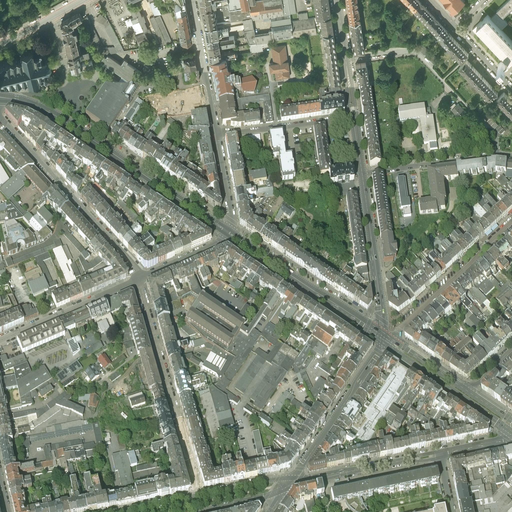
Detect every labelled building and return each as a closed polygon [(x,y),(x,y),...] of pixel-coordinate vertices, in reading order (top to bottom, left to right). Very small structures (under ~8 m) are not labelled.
[(139,44),(148,40),(144,31),(135,10),(129,0),(123,0),(127,7),(128,6),(133,17),(125,21),(128,27),(132,25),(136,34),(135,35),(139,44)] [(160,16),(154,0),(149,0),(150,0),(148,1),(154,16),(155,18),(160,16)] [(175,0),(178,4),(175,5),(176,11),(186,10),(184,0),(175,0)] [(228,0),(229,3),(229,9),(249,6),(248,2),(247,0),(228,0)] [(255,2),(248,2),(249,6),(251,17),(252,20),(270,17),(290,14),(289,14),(287,0),(262,0),(263,0),(255,2)] [(287,0),(289,14),(296,13),(293,0),(287,0)] [(318,17),(330,15),(327,0),(313,0),(316,17),(318,17)] [(420,16),(426,9),(417,0),(406,0),(405,1),(420,16)] [(443,0),(446,3),(446,2),(453,10),(463,0),(443,0)] [(347,5),(349,20),(359,19),(357,3),(347,5)] [(510,11),(504,5),(497,11),(503,18),(510,11)] [(204,25),(216,23),(213,6),(201,8),(204,25)] [(249,6),(229,9),(231,20),(243,18),(251,17),(249,6)] [(139,9),(135,10),(144,31),(148,29),(144,20),(146,20),(143,14),(142,15),(139,9)] [(426,9),(420,16),(434,32),(441,25),(426,9)] [(188,22),(186,10),(176,11),(178,24),(179,27),(189,25),(188,22)] [(503,18),(497,11),(495,13),(490,18),(501,29),(508,23),(503,18)] [(321,25),(318,17),(316,17),(308,18),(307,12),(298,14),(299,20),(291,21),(293,37),(307,35),(322,33),(321,25)] [(60,24),(64,40),(76,37),(78,36),(76,31),(73,32),(72,26),(74,26),(73,24),(82,19),(79,13),(61,22),(60,24)] [(273,29),(274,39),(293,37),(291,21),(290,14),(270,17),(273,29)] [(322,33),(332,31),(330,15),(318,17),(321,25),(322,33)] [(482,20),(472,29),(502,61),(498,64),(502,68),(511,58),(511,40),(501,29),(490,18),(488,15),(482,20)] [(115,53),(124,51),(107,19),(103,24),(114,46),(103,47),(88,16),(83,18),(101,57),(103,54),(106,56),(106,54),(115,53)] [(166,44),(155,18),(154,16),(150,19),(161,45),(166,44)] [(160,16),(155,18),(166,44),(172,43),(160,16)] [(256,42),(255,35),(252,20),(251,17),(243,18),(244,25),(245,30),(244,30),(245,32),(250,43),(256,42)] [(349,20),(351,37),(361,35),(359,19),(349,20)] [(204,25),(206,36),(217,34),(244,30),(245,30),(244,25),(218,29),(217,23),(216,23),(204,25)] [(191,39),(189,25),(179,27),(181,41),(191,39)] [(448,46),(454,39),(441,25),(434,32),(448,46)] [(266,33),(255,35),(256,42),(262,41),(267,40),(271,40),(274,39),(273,29),(269,29),(270,32),(266,33)] [(325,55),(335,53),(332,31),(322,33),(325,55)] [(206,36),(208,44),(235,39),(234,35),(218,39),(217,34),(206,36)] [(351,37),(353,53),(363,51),(361,35),(351,37)] [(64,40),(68,55),(80,52),(76,37),(64,40)] [(208,44),(209,51),(219,50),(219,45),(221,45),(223,46),(236,43),(235,39),(208,44)] [(448,46),(461,61),(468,53),(454,39),(448,46)] [(262,41),(250,43),(251,52),(263,50),(263,47),(262,41)] [(427,53),(437,64),(442,60),(431,49),(425,43),(421,47),(427,53)] [(45,83),(52,81),(52,82),(53,82),(53,81),(53,80),(53,81),(51,75),(52,75),(52,74),(51,74),(50,75),(49,69),(49,68),(50,65),(52,65),(52,64),(50,64),(50,60),(51,60),(50,59),(49,60),(46,58),(46,57),(45,56),(44,51),(45,51),(47,50),(45,44),(33,47),(33,48),(32,49),(32,47),(31,48),(31,49),(22,51),(21,50),(20,50),(21,51),(19,52),(16,53),(15,53),(15,54),(16,56),(16,57),(16,59),(11,60),(10,59),(9,59),(10,60),(4,61),(4,60),(3,60),(3,62),(0,62),(0,80),(1,80),(1,82),(2,84),(1,84),(0,85),(1,86),(2,87),(3,87),(4,86),(4,85),(9,84),(9,85),(10,85),(10,84),(15,82),(15,84),(16,83),(16,82),(21,81),(22,82),(23,82),(23,80),(28,79),(28,81),(29,84),(27,84),(28,85),(29,85),(29,86),(31,86),(30,85),(39,82),(40,84),(41,84),(42,84),(43,84),(43,86),(42,86),(43,87),(44,88),(46,87),(46,86),(47,85),(45,83)] [(286,45),(271,47),(274,62),(269,63),(270,71),(275,71),(276,79),(290,76),(286,45)] [(90,56),(88,50),(80,52),(68,55),(70,63),(80,60),(79,57),(82,56),(82,58),(90,56)] [(209,51),(210,58),(220,57),(225,56),(236,55),(235,51),(220,53),(219,50),(209,51)] [(328,70),(338,69),(335,53),(325,55),(328,70)] [(122,65),(106,54),(106,56),(103,54),(101,57),(100,60),(116,71),(117,72),(119,73),(116,78),(113,76),(86,116),(110,133),(112,131),(114,132),(118,128),(118,127),(115,125),(141,86),(138,84),(144,76),(128,65),(129,63),(125,60),(122,65)] [(184,64),(185,71),(197,69),(195,57),(190,58),(190,56),(189,56),(187,56),(186,57),(186,59),(181,59),(182,64),(184,64)] [(210,58),(218,104),(232,101),(239,100),(237,90),(240,89),(243,93),(255,93),(256,84),(251,78),(241,82),(230,83),(225,56),(220,57),(210,58)] [(80,60),(70,63),(72,69),(80,67),(93,64),(92,60),(80,62),(80,60)] [(470,78),(477,71),(467,60),(459,67),(470,78)] [(365,62),(355,64),(358,84),(368,83),(365,62)] [(197,69),(185,71),(186,78),(184,79),(185,83),(191,82),(191,84),(192,84),(194,84),(196,83),(195,82),(199,81),(197,69)] [(330,87),(340,85),(338,69),(328,70),(330,87)] [(480,89),(487,82),(477,71),(470,78),(480,89)] [(487,82),(480,89),(490,100),(498,93),(487,82)] [(368,83),(358,84),(361,105),(371,103),(368,83)] [(175,109),(200,106),(198,91),(174,94),(175,98),(172,98),(173,106),(175,106),(175,109)] [(511,115),(511,113),(511,100),(504,92),(496,99),(511,115)] [(241,107),(245,106),(253,105),(259,104),(263,103),(270,101),(269,96),(255,98),(240,100),(241,107)] [(124,119),(126,120),(129,123),(143,103),(138,99),(124,119)] [(239,100),(232,101),(235,117),(243,116),(242,110),(241,107),(240,100),(239,100)] [(230,127),(244,127),(243,116),(235,117),(232,101),(218,104),(222,125),(230,124),(230,127)] [(270,101),(263,103),(264,113),(266,123),(273,123),(270,101)] [(319,105),(320,115),(344,111),(342,102),(319,105)] [(371,103),(361,105),(364,126),(374,124),(371,103)] [(262,124),(261,113),(259,104),(253,105),(253,109),(257,108),(258,113),(259,125),(262,124)] [(456,105),(451,109),(460,120),(467,114),(458,104),(456,105)] [(298,118),(320,115),(319,105),(296,108),(298,118)] [(425,106),(398,110),(400,122),(420,119),(424,145),(437,143),(433,118),(426,118),(425,106)] [(296,108),(279,111),(281,121),(298,118),(296,108)] [(8,110),(6,114),(18,128),(22,122),(28,114),(21,112),(17,110),(8,110)] [(244,127),(259,125),(258,113),(245,115),(243,116),(244,127)] [(33,116),(28,114),(22,122),(23,123),(27,127),(28,125),(29,126),(31,128),(37,119),(33,116)] [(191,117),(193,132),(209,134),(207,125),(206,115),(199,116),(191,117)] [(31,143),(36,148),(50,128),(43,124),(37,119),(26,136),(31,143)] [(111,137),(117,141),(128,124),(129,123),(126,120),(121,126),(121,129),(121,130),(118,128),(114,132),(111,137)] [(184,129),(171,120),(168,124),(181,134),(184,129)] [(25,130),(22,128),(22,125),(23,123),(22,122),(18,128),(22,132),(26,136),(31,128),(29,126),(28,129),(26,129),(26,130),(25,130)] [(123,145),(128,136),(125,133),(126,132),(127,132),(131,126),(128,124),(117,141),(123,145)] [(374,124),(364,126),(367,146),(377,145),(374,124)] [(324,127),(313,129),(316,144),(326,143),(324,127)] [(50,128),(36,148),(41,154),(44,150),(41,148),(42,147),(41,146),(45,140),(48,144),(56,132),(51,129),(50,128)] [(123,145),(128,148),(139,132),(136,129),(132,134),(131,135),(132,137),(131,138),(129,135),(128,136),(123,145)] [(44,150),(41,154),(44,157),(46,159),(61,136),(58,133),(56,132),(48,144),(47,146),(49,148),(47,151),(45,148),(44,150)] [(133,152),(139,143),(136,140),(137,139),(138,139),(141,134),(139,132),(128,148),(133,152)] [(209,134),(193,132),(188,132),(188,137),(198,138),(200,146),(211,144),(209,134)] [(0,138),(0,192),(2,195),(9,184),(1,171),(0,168),(0,148),(2,150),(1,152),(2,154),(0,155),(0,157),(17,176),(20,173),(35,168),(21,153),(4,135),(0,138)] [(152,144),(154,140),(147,135),(141,143),(139,143),(133,152),(142,158),(148,149),(146,147),(147,145),(148,145),(150,142),(152,144)] [(273,159),(279,158),(285,157),(281,135),(270,137),(273,159)] [(61,136),(46,159),(48,161),(50,164),(55,157),(60,149),(66,141),(67,139),(64,137),(61,136)] [(68,140),(67,139),(66,141),(60,149),(63,150),(62,152),(66,156),(70,150),(73,144),(68,140)] [(225,141),(228,152),(236,150),(239,150),(237,144),(236,139),(225,141)] [(326,143),(316,144),(318,159),(328,158),(326,143)] [(70,150),(66,156),(65,157),(70,161),(73,157),(79,148),(78,147),(73,144),(70,150)] [(214,160),(211,144),(200,146),(198,146),(201,162),(202,162),(214,160)] [(168,153),(171,149),(165,145),(159,154),(152,165),(161,171),(166,163),(163,161),(163,159),(162,158),(165,152),(168,153)] [(377,145),(367,146),(370,166),(380,165),(377,145)] [(73,161),(70,167),(73,170),(85,152),(85,151),(79,148),(73,157),(76,159),(75,161),(73,161)] [(152,165),(159,154),(149,148),(148,149),(142,158),(152,165)] [(228,152),(229,162),(239,160),(236,150),(228,152)] [(87,153),(85,152),(73,170),(75,172),(77,172),(80,166),(80,165),(81,163),(86,167),(93,157),(87,153)] [(169,176),(182,157),(177,153),(174,157),(176,159),(172,164),(166,163),(161,171),(169,176)] [(181,172),(177,169),(180,166),(181,166),(187,158),(187,156),(184,153),(182,157),(169,176),(176,181),(181,172)] [(62,162),(55,157),(50,164),(51,165),(56,170),(62,162)] [(91,171),(98,161),(97,160),(93,157),(86,167),(88,168),(87,170),(90,173),(91,171)] [(291,157),(285,157),(279,158),(282,180),(294,179),(291,157)] [(328,158),(318,159),(320,175),(329,174),(331,174),(328,158)] [(214,160),(202,162),(204,173),(206,173),(216,171),(214,160)] [(229,162),(231,169),(237,168),(237,170),(243,168),(242,163),(240,163),(240,160),(239,160),(229,162)] [(496,160),(457,165),(459,177),(464,177),(464,175),(466,175),(466,177),(471,176),(471,174),(473,174),(473,176),(478,176),(477,173),(481,173),(481,175),(485,175),(485,173),(487,172),(487,175),(492,175),(493,173),(495,172),(496,171),(496,160)] [(507,161),(496,160),(496,171),(506,173),(507,161)] [(98,161),(91,171),(99,176),(106,166),(104,164),(101,162),(98,161)] [(66,167),(63,164),(63,163),(62,162),(56,170),(57,171),(61,176),(66,167)] [(432,201),(417,203),(419,216),(439,214),(439,210),(446,209),(445,201),(446,201),(443,181),(459,179),(459,177),(457,165),(439,168),(439,170),(428,171),(432,201)] [(95,185),(97,186),(102,179),(101,178),(102,176),(108,179),(113,171),(109,168),(107,166),(106,166),(99,176),(94,184),(95,185)] [(66,167),(61,176),(62,176),(66,181),(72,172),(66,167)] [(185,175),(181,172),(176,181),(182,185),(192,170),(189,167),(185,173),(185,174),(185,175)] [(17,176),(9,184),(2,195),(12,207),(24,219),(28,215),(19,207),(20,206),(13,198),(25,187),(23,185),(26,182),(24,179),(26,178),(46,199),(54,190),(35,168),(20,173),(17,176)] [(231,169),(233,179),(243,177),(243,175),(244,174),(243,168),(237,170),(237,168),(231,169)] [(75,172),(73,170),(72,172),(66,181),(67,182),(72,188),(77,181),(71,178),(75,172)] [(191,187),(195,181),(189,178),(190,176),(191,178),(195,172),(192,170),(182,185),(189,190),(191,187)] [(352,170),(331,174),(329,174),(330,184),(354,181),(352,170)] [(113,171),(108,179),(111,181),(110,182),(109,182),(105,188),(106,188),(109,190),(119,175),(117,173),(113,171)] [(216,171),(206,173),(208,183),(217,181),(216,171)] [(273,188),(270,172),(263,174),(249,176),(250,181),(253,181),(255,191),(256,191),(273,188)] [(120,175),(119,175),(109,190),(112,193),(115,187),(114,186),(115,184),(119,188),(120,187),(125,179),(124,178),(120,175)] [(79,183),(77,181),(72,188),(76,192),(77,193),(87,178),(83,176),(79,183)] [(203,180),(201,176),(197,182),(195,181),(191,187),(189,190),(198,196),(204,187),(200,184),(203,180)] [(372,178),(375,198),(385,196),(382,176),(372,178)] [(511,185),(510,184),(502,176),(496,181),(511,197),(511,195),(511,191),(508,188),(511,185)] [(233,179),(235,195),(246,193),(244,177),(243,177),(233,179)] [(404,178),(397,178),(401,211),(402,211),(403,216),(411,215),(409,200),(406,200),(404,178)] [(125,179),(120,187),(123,190),(122,191),(120,190),(117,195),(115,198),(119,201),(119,200),(131,183),(130,182),(126,179),(125,179)] [(217,181),(208,183),(209,188),(208,189),(210,191),(211,190),(218,189),(217,181)] [(119,200),(123,203),(128,196),(131,198),(132,196),(138,187),(137,187),(131,183),(119,200)] [(95,185),(90,190),(93,193),(98,187),(97,186),(95,185)] [(138,187),(132,196),(139,201),(144,192),(143,191),(138,187)] [(204,200),(210,191),(208,189),(204,187),(198,196),(204,200)] [(273,188),(256,191),(257,196),(257,200),(264,199),(268,198),(274,198),(273,188)] [(221,205),(218,189),(211,190),(210,191),(204,200),(218,210),(221,205)] [(54,190),(46,199),(37,207),(40,211),(46,204),(45,204),(49,200),(52,203),(60,196),(54,190)] [(104,206),(93,193),(90,190),(81,198),(95,213),(96,214),(104,206)] [(235,195),(237,204),(247,202),(246,196),(249,196),(250,197),(257,196),(256,191),(255,191),(246,193),(235,195)] [(0,207),(12,207),(2,195),(0,192),(0,207)] [(144,192),(139,201),(141,202),(135,207),(138,210),(145,204),(151,196),(150,195),(144,192)] [(511,208),(511,198),(511,197),(508,200),(507,199),(502,193),(500,196),(511,208)] [(70,206),(60,196),(52,203),(49,206),(59,216),(61,215),(70,206)] [(145,204),(138,210),(142,215),(149,207),(150,209),(151,208),(156,200),(151,196),(145,204)] [(359,218),(356,196),(346,198),(349,219),(359,218)] [(388,216),(385,196),(375,198),(378,218),(388,216)] [(501,207),(508,214),(511,210),(511,208),(500,196),(498,198),(503,203),(504,204),(501,207)] [(247,229),(252,233),(258,225),(255,222),(257,222),(262,214),(261,213),(264,210),(265,212),(269,206),(274,198),(268,198),(253,220),(247,229)] [(250,209),(248,209),(249,215),(252,217),(251,218),(253,220),(268,198),(264,199),(258,207),(256,205),(253,208),(250,209)] [(274,198),(269,206),(273,209),(279,201),(274,198)] [(156,200),(151,208),(153,210),(151,212),(150,211),(144,217),(148,220),(163,205),(163,204),(160,202),(156,200)] [(492,215),(496,211),(488,203),(485,200),(479,206),(484,212),(487,209),(491,213),(490,214),(492,215)] [(237,204),(238,210),(248,209),(250,209),(249,207),(247,207),(247,205),(253,204),(253,201),(247,202),(237,204)] [(252,233),(261,239),(268,229),(274,220),(284,204),(279,201),(273,209),(269,215),(270,216),(265,224),(266,225),(264,227),(263,226),(262,224),(261,225),(259,223),(258,225),(252,233)] [(508,214),(501,207),(499,204),(496,207),(491,201),(488,203),(496,211),(503,219),(508,214)] [(284,204),(274,220),(277,222),(283,214),(290,219),(295,212),(284,204)] [(163,205),(148,220),(152,224),(160,217),(158,215),(159,214),(163,216),(169,208),(167,207),(164,205),(163,205)] [(479,206),(478,205),(472,210),(484,222),(489,217),(484,212),(479,206)] [(91,247),(100,239),(92,232),(81,219),(70,206),(61,215),(91,247)] [(110,214),(104,206),(96,214),(97,215),(105,223),(110,214)] [(12,207),(0,207),(0,212),(7,211),(9,222),(13,221),(24,219),(12,207)] [(169,208),(163,216),(163,218),(161,219),(162,221),(158,223),(159,227),(161,225),(168,221),(175,212),(174,212),(169,208)] [(464,213),(478,228),(484,222),(472,210),(470,208),(464,213)] [(241,225),(247,229),(253,220),(251,218),(252,217),(249,215),(248,209),(238,210),(241,225)] [(503,219),(496,211),(492,215),(490,214),(491,213),(487,209),(484,212),(489,217),(496,225),(503,219)] [(33,220),(28,224),(36,234),(38,235),(45,229),(53,221),(43,211),(33,220)] [(168,221),(161,225),(164,229),(172,224),(174,225),(180,216),(176,213),(175,212),(168,221)] [(110,214),(105,223),(112,231),(119,239),(127,231),(122,227),(124,226),(116,218),(115,219),(110,214)] [(29,215),(28,215),(24,219),(28,224),(33,220),(29,215)] [(180,216),(174,225),(177,227),(174,230),(172,234),(175,236),(186,220),(185,220),(182,217),(180,216)] [(391,237),(388,216),(378,218),(381,238),(391,237)] [(496,225),(489,217),(484,222),(491,230),(496,225)] [(362,239),(359,218),(349,219),(352,240),(362,239)] [(135,225),(139,229),(143,224),(138,220),(134,224),(135,225)] [(187,221),(186,220),(175,236),(177,239),(183,231),(186,233),(192,224),(189,223),(187,221)] [(9,222),(4,223),(8,239),(10,241),(8,242),(8,241),(5,242),(9,256),(18,253),(16,247),(17,245),(19,244),(22,244),(23,245),(25,249),(42,242),(51,235),(45,229),(38,235),(36,234),(32,237),(29,233),(27,234),(26,236),(24,235),(25,233),(13,221),(9,222)] [(485,236),(491,230),(484,222),(478,228),(478,229),(485,236)] [(193,225),(192,224),(186,233),(185,235),(187,237),(188,235),(193,238),(194,238),(199,229),(196,227),(193,225)] [(479,241),(485,236),(478,229),(475,231),(474,230),(475,230),(469,224),(466,226),(479,241)] [(127,231),(119,239),(122,243),(123,244),(139,229),(135,225),(129,231),(130,233),(128,234),(127,231)] [(283,254),(289,245),(290,243),(288,241),(297,228),(294,226),(289,233),(277,250),(283,254)] [(474,245),(479,241),(466,226),(463,229),(470,236),(468,238),(474,245)] [(139,229),(123,244),(124,244),(128,249),(135,241),(132,238),(133,237),(134,239),(141,232),(139,229)] [(200,230),(199,229),(194,238),(193,238),(188,241),(191,249),(211,240),(211,237),(200,230)] [(272,246),(278,237),(275,235),(276,233),(272,230),(272,232),(268,229),(261,239),(272,246)] [(154,230),(147,236),(151,240),(159,233),(155,230),(154,230)] [(167,230),(160,234),(165,238),(168,242),(174,256),(176,256),(183,252),(179,242),(174,244),(172,239),(168,236),(171,233),(167,230)] [(277,250),(289,233),(286,230),(281,237),(281,239),(281,240),(278,237),(272,246),(277,250)] [(85,253),(86,251),(68,231),(63,235),(82,256),(85,253)] [(448,234),(452,238),(457,244),(458,244),(460,245),(458,247),(457,245),(455,244),(453,245),(456,248),(463,256),(469,251),(455,236),(451,231),(448,234)] [(474,245),(468,238),(464,242),(463,240),(463,239),(458,233),(455,236),(469,251),(474,245)] [(463,256),(456,248),(453,250),(447,244),(448,243),(441,236),(440,237),(439,235),(436,238),(440,241),(458,261),(463,256)] [(135,241),(128,249),(132,253),(133,254),(151,240),(147,236),(137,243),(135,241)] [(391,237),(381,238),(384,262),(393,261),(393,259),(396,259),(395,255),(397,254),(396,245),(393,246),(392,236),(391,237)] [(310,242),(318,247),(321,241),(314,237),(310,242)] [(11,258),(3,263),(5,270),(34,258),(48,253),(52,251),(62,247),(63,247),(59,239),(52,242),(52,244),(12,260),(11,258)] [(91,247),(89,249),(97,258),(98,257),(108,248),(100,239),(91,247)] [(187,239),(179,242),(183,252),(184,252),(191,249),(188,241),(187,239)] [(365,259),(362,239),(352,240),(355,261),(365,259)] [(503,244),(511,253),(511,243),(508,239),(503,244)] [(151,240),(133,254),(134,256),(137,259),(146,253),(145,252),(155,244),(151,240)] [(458,261),(440,241),(437,244),(448,256),(445,258),(452,266),(458,261)] [(166,248),(162,250),(166,260),(173,257),(174,256),(168,242),(164,244),(166,248)] [(511,253),(503,244),(495,252),(509,267),(511,265),(509,261),(511,259),(511,260),(511,253)] [(295,262),(301,253),(289,245),(283,254),(295,262)] [(63,247),(62,247),(68,262),(72,260),(65,246),(63,247)] [(67,284),(76,280),(75,278),(70,266),(68,262),(62,247),(52,251),(67,284)] [(111,271),(89,280),(94,292),(103,288),(116,282),(126,278),(128,273),(124,266),(108,248),(98,257),(111,271)] [(220,252),(213,254),(217,264),(223,261),(225,263),(227,260),(232,252),(227,248),(220,252)] [(153,253),(154,256),(158,264),(159,263),(166,260),(162,250),(156,252),(156,251),(153,253)] [(234,253),(232,252),(227,260),(229,261),(229,263),(228,263),(220,275),(224,277),(226,274),(238,256),(234,253)] [(495,252),(488,258),(495,267),(497,265),(504,272),(509,267),(495,252)] [(34,258),(37,264),(42,261),(51,258),(48,253),(34,258)] [(146,253),(137,259),(139,262),(141,264),(150,258),(146,253)] [(308,271),(314,263),(301,253),(295,262),(308,271)] [(452,266),(445,258),(442,261),(435,253),(435,254),(433,256),(447,271),(452,266)] [(209,256),(205,258),(209,268),(214,266),(214,267),(218,265),(217,264),(213,254),(209,256)] [(81,256),(79,259),(83,267),(87,265),(85,261),(81,256)] [(150,258),(141,264),(144,267),(147,268),(148,268),(157,264),(158,264),(154,256),(152,257),(153,259),(151,260),(150,258)] [(240,257),(238,256),(226,274),(231,277),(234,273),(232,272),(234,268),(234,267),(235,266),(237,267),(236,268),(237,269),(243,259),(241,258),(240,257)] [(433,256),(430,259),(435,264),(436,264),(437,265),(434,268),(442,276),(447,271),(433,256)] [(200,260),(198,261),(207,281),(211,279),(207,271),(206,271),(205,270),(209,268),(205,258),(200,260)] [(488,258),(483,263),(491,272),(495,277),(497,275),(498,274),(494,269),(496,267),(495,267),(488,258)] [(245,260),(243,259),(237,269),(236,271),(237,271),(240,273),(233,281),(236,283),(249,264),(247,262),(245,260)] [(366,268),(365,259),(355,261),(354,261),(355,266),(357,270),(360,269),(366,268)] [(423,265),(418,260),(416,262),(412,266),(421,276),(427,270),(423,265)] [(37,264),(39,269),(48,289),(51,295),(56,292),(54,290),(56,289),(55,287),(57,286),(55,282),(53,284),(42,261),(37,264)] [(196,262),(192,264),(196,273),(200,272),(201,273),(200,274),(203,282),(206,288),(209,285),(207,281),(198,261),(196,262)] [(70,266),(75,278),(79,276),(73,263),(70,266)] [(323,282),(329,273),(314,263),(308,271),(323,282)] [(426,263),(423,265),(427,270),(437,281),(442,276),(434,268),(432,271),(431,270),(431,269),(426,263)] [(477,268),(484,277),(491,284),(495,280),(490,275),(491,272),(483,263),(477,268)] [(186,266),(181,269),(186,281),(191,293),(199,290),(193,277),(195,276),(197,276),(196,273),(192,264),(190,265),(186,266)] [(251,265),(249,264),(236,283),(239,285),(246,276),(248,278),(249,276),(255,267),(253,266),(251,265)] [(421,276),(412,266),(407,271),(408,272),(410,274),(416,280),(416,281),(421,276)] [(256,268),(255,267),(249,276),(251,278),(245,287),(249,289),(261,271),(259,270),(256,268)] [(506,278),(496,267),(494,269),(498,274),(497,275),(501,280),(504,279),(506,278)] [(360,269),(357,270),(356,272),(358,276),(353,283),(351,281),(348,285),(342,294),(348,298),(362,276),(367,275),(366,268),(360,269)] [(477,268),(467,278),(474,287),(476,284),(478,284),(481,281),(481,280),(484,277),(477,268)] [(39,269),(24,275),(33,296),(43,292),(44,294),(47,292),(46,290),(48,289),(39,269)] [(178,270),(174,272),(178,281),(179,284),(186,281),(181,269),(178,270)] [(333,289),(342,294),(348,285),(343,282),(347,277),(348,278),(351,274),(346,270),(344,273),(342,276),(333,289)] [(410,274),(408,272),(408,273),(404,270),(400,274),(405,279),(410,274)] [(437,281),(427,270),(421,276),(431,286),(437,281)] [(262,272),(261,271),(249,289),(249,295),(259,283),(261,284),(266,275),(264,274),(262,272)] [(171,273),(168,274),(173,286),(176,292),(177,294),(180,292),(177,284),(175,284),(175,283),(178,281),(174,272),(171,273)] [(333,289),(342,276),(338,273),(336,277),(329,273),(323,282),(333,289)] [(390,273),(386,277),(386,279),(389,282),(391,280),(397,287),(403,293),(404,293),(401,295),(403,297),(410,305),(415,300),(398,282),(390,273)] [(168,274),(146,283),(154,307),(166,304),(163,293),(170,290),(169,288),(173,286),(168,274)] [(410,274),(405,279),(413,288),(415,286),(412,284),(416,280),(410,274)] [(268,276),(266,275),(261,284),(259,286),(261,287),(267,292),(268,291),(275,281),(268,276)] [(368,283),(367,275),(362,276),(348,298),(353,302),(359,293),(361,290),(359,289),(364,280),(365,280),(365,283),(368,283)] [(421,276),(416,281),(425,291),(431,286),(421,276)] [(480,289),(485,296),(486,296),(495,288),(491,284),(484,277),(481,280),(481,281),(478,284),(476,284),(474,287),(478,291),(480,289)] [(467,278),(457,288),(464,296),(467,294),(474,287),(467,278)] [(389,282),(386,279),(387,289),(393,288),(395,288),(389,282)] [(415,300),(420,296),(413,288),(410,291),(409,290),(410,289),(410,288),(403,281),(402,281),(400,279),(398,282),(415,300)] [(78,284),(79,287),(83,296),(91,293),(94,292),(89,280),(78,284)] [(413,288),(420,296),(425,291),(416,281),(416,280),(412,284),(415,286),(413,288)] [(495,280),(491,284),(495,288),(498,292),(501,289),(498,286),(499,285),(495,280)] [(233,281),(228,288),(237,294),(242,287),(239,285),(236,283),(233,281)] [(263,308),(258,316),(261,318),(262,317),(283,286),(278,283),(275,281),(268,291),(272,293),(263,307),(263,308)] [(284,287),(283,286),(262,317),(266,319),(279,299),(278,298),(279,298),(282,300),(284,301),(290,291),(289,291),(284,287)] [(501,289),(498,292),(502,296),(507,290),(504,286),(501,289)] [(79,287),(66,292),(70,302),(74,300),(83,296),(79,287)] [(228,288),(227,287),(225,290),(235,297),(237,294),(228,288)] [(474,287),(467,294),(473,302),(474,301),(481,307),(483,304),(493,315),(497,311),(478,291),(474,287)] [(393,288),(387,289),(388,291),(390,307),(399,313),(410,305),(403,297),(400,301),(399,301),(398,298),(395,298),(393,288)] [(457,288),(452,292),(461,303),(467,309),(472,304),(464,296),(457,288)] [(369,290),(364,297),(359,306),(367,312),(372,306),(369,290)] [(511,295),(507,290),(502,296),(496,301),(503,308),(511,300),(511,298),(511,295)] [(66,291),(52,296),(57,308),(61,306),(70,302),(66,292),(66,291)] [(131,291),(118,296),(122,307),(126,315),(128,314),(139,310),(134,295),(134,292),(132,291),(131,291)] [(292,292),(290,291),(284,301),(285,302),(287,303),(285,306),(284,306),(283,308),(284,309),(278,318),(282,320),(289,309),(298,296),(292,292)] [(452,292),(442,301),(452,312),(461,303),(452,292)] [(364,297),(359,293),(353,302),(359,306),(364,297)] [(252,304),(257,307),(262,300),(255,295),(254,294),(248,302),(250,303),(252,304)] [(116,297),(105,302),(110,313),(122,307),(118,296),(116,297)] [(204,297),(202,296),(200,299),(184,322),(185,323),(180,325),(181,328),(190,336),(197,333),(202,339),(215,347),(226,354),(240,333),(242,329),(257,307),(252,304),(249,309),(245,307),(237,319),(236,318),(204,297)] [(300,298),(298,296),(289,309),(293,312),(285,324),(288,326),(299,311),(305,301),(300,298)] [(307,303),(305,301),(299,311),(301,313),(295,321),(299,323),(304,315),(311,305),(307,303)] [(454,314),(452,312),(442,301),(436,307),(445,317),(448,320),(454,314)] [(98,305),(87,310),(91,321),(95,319),(98,325),(102,333),(109,330),(108,327),(115,323),(110,313),(105,302),(98,305)] [(20,312),(24,322),(39,316),(34,304),(19,311),(20,312)] [(166,304),(154,307),(158,321),(169,318),(166,304)] [(312,306),(311,305),(304,315),(309,318),(308,318),(300,330),(296,327),(293,331),(290,337),(297,341),(305,346),(310,339),(302,334),(311,321),(318,310),(315,309),(312,306)] [(430,312),(440,322),(445,317),(436,307),(430,312)] [(80,313),(71,317),(75,327),(78,327),(78,328),(88,324),(88,323),(91,321),(87,310),(80,313)] [(139,310),(128,314),(129,319),(127,320),(128,325),(142,319),(140,314),(139,310)] [(319,311),(318,310),(311,321),(314,323),(312,325),(314,327),(309,333),(312,335),(320,325),(326,316),(322,314),(319,311)] [(478,311),(473,316),(482,326),(487,321),(478,311)] [(493,315),(487,321),(491,325),(500,315),(497,311),(493,315)] [(13,327),(24,322),(20,312),(0,320),(0,332),(2,332),(13,327)] [(434,327),(440,322),(430,312),(425,317),(432,325),(434,327)] [(253,330),(261,318),(258,316),(252,324),(251,324),(251,325),(249,327),(250,327),(247,331),(248,332),(242,329),(240,333),(247,338),(253,330)] [(333,320),(326,316),(320,325),(336,336),(334,338),(336,339),(338,339),(339,338),(342,340),(349,331),(342,327),(333,320)] [(482,326),(473,316),(469,320),(477,331),(482,326)] [(66,319),(59,322),(63,333),(75,327),(71,317),(66,319)] [(418,324),(425,332),(432,325),(425,317),(418,324)] [(164,343),(165,349),(177,346),(169,318),(158,321),(160,329),(164,343)] [(142,319),(128,325),(138,356),(139,355),(151,352),(149,344),(144,327),(142,319)] [(511,327),(510,326),(509,329),(501,320),(498,323),(511,337),(511,327)] [(290,329),(293,331),(296,327),(299,323),(295,321),(290,329)] [(27,336),(17,341),(22,354),(65,335),(63,333),(59,322),(55,324),(27,336)] [(511,338),(511,337),(498,323),(496,326),(503,334),(501,336),(507,343),(511,338)] [(268,324),(263,332),(270,337),(272,334),(276,328),(268,324)] [(418,324),(413,328),(419,335),(421,336),(422,335),(423,334),(425,332),(418,324)] [(303,384),(308,395),(312,390),(305,373),(306,370),(314,359),(314,358),(316,354),(321,358),(322,358),(321,357),(327,349),(329,351),(332,347),(330,345),(334,338),(336,336),(320,325),(312,335),(310,339),(305,346),(299,355),(294,363),(303,384)] [(419,335),(413,328),(406,335),(406,336),(406,338),(414,343),(419,335)] [(226,354),(215,347),(212,351),(202,369),(216,377),(218,379),(218,380),(221,382),(235,360),(248,350),(251,348),(253,348),(260,336),(261,335),(253,330),(247,338),(240,333),(226,354)] [(350,332),(349,331),(342,340),(348,344),(354,335),(352,334),(350,332)] [(493,338),(502,347),(507,343),(501,336),(500,335),(498,336),(492,331),(489,333),(493,338)] [(261,335),(260,336),(275,346),(268,356),(258,349),(254,354),(257,356),(235,389),(243,395),(266,362),(272,367),(250,399),(254,403),(253,405),(262,411),(263,409),(292,367),(294,363),(286,357),(285,359),(278,354),(283,346),(277,342),(270,337),(263,332),(261,335)] [(422,335),(421,336),(419,335),(414,343),(419,347),(426,338),(428,335),(426,333),(425,334),(422,335)] [(270,337),(277,342),(279,339),(272,334),(270,337)] [(355,336),(354,335),(348,344),(345,347),(346,347),(351,350),(353,347),(359,338),(357,337),(355,336)] [(82,342),(79,336),(68,341),(73,355),(80,349),(77,344),(82,342)] [(476,341),(470,336),(455,353),(457,358),(465,351),(470,346),(476,341)] [(492,357),(497,352),(489,344),(480,337),(476,341),(492,357)] [(361,340),(359,338),(353,347),(351,350),(348,354),(350,356),(354,351),(355,349),(355,348),(358,350),(364,342),(361,340)] [(426,338),(419,347),(427,353),(434,343),(431,342),(432,340),(430,338),(429,340),(426,338)] [(435,358),(443,363),(449,354),(452,351),(461,343),(456,338),(453,341),(450,345),(446,342),(441,348),(435,358)] [(491,342),(489,344),(497,352),(502,347),(493,338),(490,341),(491,342)] [(202,339),(193,342),(194,346),(195,347),(205,344),(207,349),(212,351),(215,347),(202,339)] [(427,353),(435,358),(441,348),(439,347),(440,346),(438,344),(439,343),(440,343),(441,341),(439,339),(434,343),(427,353)] [(107,346),(103,340),(84,352),(87,358),(107,346)] [(488,362),(492,357),(476,341),(470,346),(488,362)] [(165,349),(169,361),(181,358),(179,350),(194,346),(193,342),(177,346),(165,349)] [(365,343),(364,342),(358,350),(356,353),(353,358),(361,363),(365,358),(372,348),(370,346),(365,343)] [(286,357),(294,363),(299,355),(299,354),(297,353),(297,351),(295,351),(294,351),(292,350),(291,349),(289,348),(289,346),(288,345),(286,346),(285,345),(284,344),(283,346),(278,354),(285,359),(286,357)] [(465,351),(474,360),(481,368),(488,362),(470,346),(465,351)] [(334,365),(338,368),(346,358),(348,354),(351,350),(346,347),(334,365)] [(251,352),(248,350),(235,360),(221,382),(218,380),(218,384),(212,388),(226,398),(237,405),(240,401),(226,391),(251,352)] [(443,363),(450,368),(457,358),(455,353),(452,351),(449,354),(443,363)] [(154,362),(151,352),(139,355),(149,391),(151,390),(161,388),(159,379),(154,362)] [(98,360),(104,368),(110,364),(111,363),(105,354),(98,360)] [(124,354),(111,363),(110,364),(114,368),(127,358),(124,354)] [(182,357),(199,367),(201,362),(192,357),(191,354),(182,357)] [(359,367),(361,363),(353,358),(350,356),(348,354),(346,358),(351,361),(347,366),(355,372),(359,367)] [(23,355),(12,360),(15,368),(27,364),(23,355)] [(0,358),(1,361),(6,372),(14,369),(15,368),(12,360),(8,361),(6,356),(0,358)] [(386,371),(387,369),(393,361),(390,359),(385,356),(374,372),(378,375),(382,369),(386,371)] [(169,361),(174,379),(186,376),(185,373),(186,372),(184,363),(182,363),(181,358),(169,361)] [(458,374),(465,363),(457,358),(450,368),(458,374)] [(72,376),(82,368),(77,360),(55,376),(59,381),(61,384),(72,376)] [(468,379),(481,368),(474,360),(467,365),(465,363),(458,374),(467,379),(468,379)] [(393,361),(387,369),(389,371),(387,375),(384,379),(387,381),(398,365),(393,361)] [(294,363),(292,367),(300,384),(303,384),(294,363)] [(330,370),(321,363),(318,368),(327,374),(330,370)] [(511,374),(511,366),(508,363),(507,364),(504,366),(500,370),(503,373),(507,375),(509,377),(511,374)] [(15,368),(14,369),(16,376),(18,388),(22,407),(32,405),(31,399),(30,393),(52,378),(44,366),(32,374),(27,364),(15,368)] [(94,365),(85,371),(92,381),(99,375),(97,372),(98,371),(94,365)] [(367,444),(373,434),(372,433),(380,421),(382,422),(387,415),(385,414),(390,406),(392,407),(395,404),(399,398),(395,396),(411,374),(410,374),(410,373),(405,370),(398,365),(387,381),(385,385),(370,405),(368,409),(363,416),(360,413),(358,417),(360,419),(356,426),(353,424),(351,428),(358,433),(356,436),(359,438),(357,441),(365,446),(367,444)] [(353,375),(355,372),(347,366),(345,368),(344,367),(340,374),(350,380),(353,375)] [(118,371),(108,377),(112,382),(121,375),(118,371)] [(372,375),(368,380),(377,386),(379,383),(378,382),(379,381),(385,385),(387,381),(384,379),(378,375),(374,372),(372,375)] [(490,395),(495,398),(502,387),(503,386),(500,384),(501,383),(503,381),(507,375),(503,373),(500,378),(489,394),(490,395)] [(347,384),(350,380),(340,374),(336,380),(337,381),(336,383),(344,388),(347,384)] [(412,374),(411,374),(395,396),(399,398),(395,404),(397,405),(410,387),(416,378),(412,374)] [(486,393),(489,394),(500,378),(496,374),(482,387),(482,390),(486,393)] [(16,376),(0,379),(2,391),(18,388),(16,376)] [(30,393),(31,399),(39,396),(38,395),(50,386),(51,387),(59,381),(55,376),(52,378),(30,393)] [(72,376),(61,384),(64,388),(75,380),(72,376)] [(179,398),(191,395),(189,388),(191,388),(192,387),(192,390),(204,386),(204,384),(206,383),(205,378),(202,378),(202,376),(189,380),(189,382),(188,383),(186,376),(174,379),(179,398)] [(503,386),(502,387),(495,398),(496,399),(500,402),(501,403),(508,393),(508,392),(511,389),(511,379),(509,377),(503,386)] [(417,378),(416,378),(410,387),(414,389),(412,390),(402,404),(406,407),(423,382),(420,380),(417,378)] [(324,389),(326,386),(327,385),(319,379),(312,390),(308,395),(314,404),(315,402),(318,398),(320,395),(324,389)] [(366,383),(363,387),(374,395),(374,396),(377,391),(376,390),(375,389),(377,386),(368,380),(366,383)] [(341,393),(344,388),(336,383),(334,386),(328,382),(327,385),(326,386),(340,395),(341,393)] [(424,383),(423,382),(406,407),(401,413),(391,428),(397,433),(407,417),(408,417),(405,415),(418,396),(417,394),(418,393),(422,396),(422,395),(428,386),(426,384),(424,383)] [(38,395),(39,396),(42,399),(54,390),(51,387),(50,386),(38,395)] [(338,397),(340,395),(326,386),(324,389),(329,393),(327,396),(335,402),(338,397)] [(430,387),(428,386),(422,395),(427,398),(424,400),(416,412),(417,412),(415,415),(411,412),(408,417),(407,417),(411,420),(405,428),(409,431),(415,422),(419,416),(422,410),(435,391),(433,389),(430,387)] [(361,390),(359,394),(365,398),(369,401),(374,395),(363,387),(361,390)] [(163,394),(161,388),(151,390),(155,405),(165,402),(163,394)] [(226,398),(212,388),(209,390),(199,393),(200,396),(213,443),(215,443),(219,442),(217,431),(235,426),(226,398)] [(40,410),(35,411),(36,414),(38,420),(70,396),(66,390),(40,410)] [(441,395),(435,391),(422,410),(425,412),(427,409),(430,411),(432,408),(441,395)] [(299,411),(303,407),(293,400),(294,398),(286,392),(268,417),(274,420),(278,414),(282,409),(286,402),(299,411)] [(508,407),(511,410),(511,395),(508,393),(501,403),(508,407)] [(142,394),(128,399),(131,408),(145,404),(142,394)] [(357,397),(354,400),(364,407),(368,409),(370,405),(365,402),(364,401),(364,400),(365,398),(359,394),(357,397)] [(100,396),(91,395),(88,406),(97,408),(98,401),(96,401),(97,400),(100,396)] [(179,398),(183,411),(195,408),(191,395),(179,398)] [(333,405),(335,402),(327,396),(325,398),(320,395),(318,398),(331,407),(333,405)] [(443,396),(441,395),(432,408),(434,410),(430,417),(427,421),(430,424),(448,399),(443,396)] [(38,420),(32,424),(34,428),(44,421),(44,422),(60,410),(62,408),(65,409),(63,414),(69,416),(71,410),(83,416),(85,409),(68,402),(72,398),(70,396),(38,420)] [(329,410),(331,407),(318,398),(315,402),(320,405),(319,407),(318,406),(316,410),(321,413),(325,416),(329,410)] [(450,401),(448,399),(430,424),(436,428),(438,426),(444,416),(453,403),(450,401)] [(352,403),(350,407),(360,413),(363,409),(362,409),(364,407),(354,400),(352,403)] [(168,411),(165,402),(155,405),(154,405),(164,443),(176,440),(174,430),(168,411)] [(456,405),(453,403),(444,416),(451,420),(459,407),(456,405)] [(256,418),(259,420),(261,416),(246,406),(243,410),(256,418)] [(324,417),(325,416),(321,413),(316,410),(315,409),(314,410),(311,413),(303,407),(299,411),(300,412),(320,425),(321,423),(324,417)] [(360,413),(350,407),(340,421),(351,428),(353,424),(356,426),(360,419),(358,417),(360,413)] [(391,428),(401,413),(392,407),(387,415),(382,422),(391,428)] [(462,409),(459,407),(451,420),(445,426),(446,427),(449,427),(454,419),(458,422),(465,411),(462,409)] [(183,411),(186,423),(198,420),(195,408),(183,411)] [(35,410),(14,414),(15,419),(28,416),(36,414),(35,411),(35,410)] [(7,411),(0,411),(0,421),(8,420),(7,411)] [(468,413),(465,411),(458,422),(457,422),(460,424),(458,425),(462,428),(463,427),(471,415),(468,413)] [(318,428),(320,425),(300,412),(298,416),(308,423),(306,425),(315,431),(318,428)] [(36,414),(28,416),(30,425),(32,424),(38,420),(36,414)] [(419,416),(415,422),(419,425),(428,427),(430,424),(427,421),(430,417),(427,415),(424,419),(419,416)] [(474,417),(471,415),(463,427),(464,430),(464,432),(469,431),(468,426),(469,425),(474,429),(479,421),(477,419),(474,417)] [(269,427),(272,423),(262,417),(261,416),(259,420),(269,427)] [(312,436),(315,431),(306,425),(305,427),(293,419),(290,423),(291,424),(311,438),(312,436)] [(8,420),(0,421),(0,432),(11,430),(8,420)] [(47,429),(48,433),(51,432),(85,425),(84,420),(81,421),(81,420),(52,426),(52,427),(47,429)] [(186,423),(190,436),(202,433),(198,420),(186,423)] [(338,425),(337,426),(345,432),(347,433),(349,431),(356,436),(358,433),(351,428),(340,421),(338,425)] [(482,423),(479,421),(474,429),(476,430),(477,431),(471,433),(472,438),(492,434),(492,430),(489,427),(486,426),(484,424),(482,423)] [(93,429),(96,444),(97,449),(105,447),(104,444),(102,436),(99,422),(92,424),(93,429)] [(85,425),(51,432),(52,438),(93,429),(92,424),(85,425)] [(309,440),(311,438),(291,424),(288,428),(297,434),(296,436),(307,444),(309,440)] [(29,426),(17,429),(19,434),(30,432),(29,426)] [(335,429),(333,432),(345,439),(352,443),(354,440),(346,435),(344,435),(343,435),(345,432),(337,426),(335,429)] [(439,434),(436,435),(438,445),(441,444),(445,444),(442,427),(438,426),(439,434)] [(450,443),(452,442),(450,432),(446,433),(446,432),(446,428),(446,427),(445,426),(442,427),(445,444),(447,443),(450,443)] [(456,441),(459,441),(457,432),(455,432),(453,431),(452,426),(449,427),(450,432),(452,442),(456,441)] [(428,447),(431,447),(428,428),(424,429),(425,437),(422,438),(424,448),(428,447)] [(435,446),(438,445),(436,435),(432,436),(432,434),(431,429),(427,428),(428,428),(431,447),(435,446)] [(421,449),(424,448),(422,438),(418,439),(418,437),(419,437),(418,429),(413,430),(417,449),(421,449)] [(11,430),(0,432),(0,443),(10,442),(13,441),(11,430)] [(125,430),(117,432),(121,450),(112,453),(116,469),(118,469),(123,489),(136,485),(131,464),(133,463),(129,451),(125,430)] [(414,450),(417,449),(413,430),(410,430),(409,432),(410,438),(412,439),(413,440),(408,441),(408,442),(410,451),(414,450)] [(463,440),(466,439),(464,432),(464,430),(457,432),(459,441),(463,440)] [(264,455),(263,450),(259,431),(252,432),(257,456),(264,455)] [(48,433),(21,439),(25,455),(28,454),(27,450),(30,446),(30,443),(52,438),(51,432),(48,433)] [(102,436),(104,444),(111,443),(110,438),(111,438),(110,432),(104,433),(105,436),(102,436)] [(330,435),(328,439),(339,447),(345,439),(333,432),(330,435)] [(190,436),(194,449),(205,446),(202,433),(190,436)] [(305,446),(307,444),(296,436),(294,438),(293,441),(284,434),(280,439),(281,439),(300,453),(301,451),(305,446)] [(385,457),(386,456),(383,443),(382,435),(377,436),(380,447),(377,447),(379,458),(385,457)] [(297,457),(300,453),(281,439),(279,443),(288,449),(284,453),(295,461),(297,457)] [(323,447),(322,448),(329,453),(332,449),(338,452),(343,450),(339,447),(328,439),(323,447)] [(63,449),(83,445),(82,440),(79,441),(79,440),(50,446),(51,452),(57,451),(63,449)] [(177,442),(176,440),(164,443),(151,447),(154,456),(160,454),(160,452),(164,450),(163,448),(165,447),(168,455),(180,452),(177,442)] [(10,442),(0,443),(0,445),(2,456),(5,469),(5,472),(16,470),(15,466),(16,466),(16,463),(14,463),(12,452),(13,451),(13,448),(11,449),(10,442)] [(74,454),(84,451),(93,450),(97,449),(96,444),(94,445),(94,442),(83,445),(63,449),(64,456),(74,454)] [(390,455),(393,455),(391,446),(390,444),(391,442),(383,443),(386,456),(387,456),(390,455)] [(401,453),(410,451),(408,442),(391,446),(393,455),(401,453)] [(57,451),(51,452),(50,446),(44,447),(43,449),(46,463),(56,461),(59,461),(57,451)] [(212,485),(224,483),(221,471),(213,473),(205,446),(194,449),(197,460),(204,487),(212,485)] [(352,464),(357,463),(355,452),(352,453),(351,447),(347,448),(348,452),(351,464),(352,464)] [(369,460),(379,458),(377,447),(370,448),(370,450),(366,450),(368,460),(369,460)] [(271,473),(280,471),(277,457),(272,458),(270,448),(263,450),(264,455),(268,474),(271,473)] [(318,453),(317,454),(324,459),(327,455),(328,456),(333,455),(329,453),(322,448),(320,451),(318,453)] [(61,470),(67,469),(67,466),(66,462),(64,456),(63,449),(57,451),(59,461),(61,470)] [(135,450),(129,451),(133,463),(138,462),(135,450)] [(363,461),(368,460),(366,450),(355,452),(357,463),(363,461)] [(84,451),(74,454),(75,460),(81,459),(81,462),(86,461),(85,457),(84,451)] [(508,462),(505,451),(503,451),(501,451),(498,452),(501,466),(508,464),(508,462)] [(181,456),(180,452),(168,455),(167,455),(169,464),(172,465),(174,464),(174,466),(172,466),(171,469),(175,483),(173,483),(173,481),(168,482),(170,494),(177,493),(190,490),(181,456)] [(346,465),(351,464),(348,452),(345,452),(346,455),(345,457),(342,457),(342,458),(344,465),(346,465)] [(501,466),(498,452),(495,453),(491,453),(494,467),(501,466)] [(289,469),(295,461),(284,453),(282,456),(277,457),(280,471),(282,471),(287,470),(289,469)] [(342,466),(344,465),(342,458),(338,459),(337,453),(333,455),(335,467),(342,466)] [(494,467),(491,453),(488,454),(486,455),(483,455),(486,466),(488,473),(495,471),(494,467)] [(324,459),(317,454),(317,455),(307,469),(308,471),(310,473),(327,469),(325,461),(324,459)] [(259,476),(268,474),(264,455),(257,456),(258,460),(259,463),(257,464),(254,464),(257,476),(259,476)] [(328,469),(335,467),(333,455),(328,456),(329,461),(326,461),(325,461),(327,469),(328,469)] [(486,466),(483,455),(475,457),(469,458),(463,460),(465,471),(486,466)] [(240,479),(245,479),(243,467),(242,462),(240,456),(236,456),(238,464),(234,464),(238,480),(240,479)] [(233,481),(238,480),(234,464),(232,465),(231,457),(226,459),(231,482),(233,481)] [(226,482),(231,482),(226,459),(221,460),(224,470),(221,471),(224,483),(226,482)] [(158,460),(137,464),(137,469),(159,465),(158,460)] [(463,460),(449,463),(451,469),(453,478),(461,477),(460,472),(465,471),(463,460)] [(34,466),(35,470),(56,466),(56,461),(46,463),(34,466)] [(248,478),(257,476),(254,464),(246,467),(243,467),(245,479),(248,478)] [(70,481),(75,479),(72,465),(67,466),(67,469),(70,481)] [(16,470),(5,472),(6,476),(7,481),(19,479),(17,472),(20,471),(21,473),(35,470),(34,466),(16,470)] [(439,484),(436,471),(429,473),(424,474),(420,475),(406,478),(402,479),(397,480),(383,483),(378,484),(374,485),(362,487),(357,488),(353,489),(352,489),(347,482),(347,483),(346,485),(345,487),(344,491),(330,494),(332,504),(344,501),(345,505),(347,508),(349,511),(350,511),(366,511),(365,509),(367,509),(366,506),(363,506),(362,505),(363,505),(360,499),(365,498),(365,499),(372,498),(371,496),(378,494),(379,497),(384,495),(384,498),(389,497),(388,494),(393,493),(393,491),(399,490),(400,492),(405,491),(405,493),(410,492),(409,490),(414,489),(414,486),(420,485),(421,488),(426,486),(426,489),(431,488),(430,486),(439,484)] [(90,499),(84,500),(87,511),(89,511),(96,510),(97,510),(91,480),(90,476),(84,477),(88,494),(89,494),(90,499)] [(461,477),(453,478),(454,482),(454,485),(465,483),(463,476),(461,477)] [(19,479),(7,481),(8,486),(9,488),(31,484),(30,480),(20,482),(19,479)] [(77,488),(75,479),(70,481),(73,493),(76,511),(87,511),(84,500),(79,501),(79,500),(80,500),(79,497),(80,497),(78,487),(77,488)] [(98,479),(91,480),(97,510),(106,509),(108,508),(106,496),(102,497),(98,479)] [(170,494),(168,482),(165,483),(164,481),(154,483),(155,484),(134,488),(135,490),(137,501),(154,498),(157,497),(170,494)] [(465,483),(454,485),(455,488),(456,492),(466,490),(465,483)] [(31,484),(9,488),(9,490),(10,496),(21,494),(22,492),(22,490),(32,488),(31,484)] [(322,490),(321,484),(317,485),(313,486),(316,496),(317,501),(324,499),(322,490)] [(316,496),(313,486),(309,487),(301,488),(292,490),(289,495),(284,502),(294,508),(298,511),(302,511),(304,508),(303,506),(305,505),(306,511),(315,511),(312,496),(316,496)] [(137,501),(135,490),(115,494),(118,506),(122,505),(132,503),(137,501)] [(466,490),(456,492),(457,498),(459,505),(469,503),(466,490)] [(105,494),(106,496),(108,508),(112,507),(118,506),(115,494),(115,491),(108,492),(109,494),(105,494)] [(70,503),(68,504),(69,511),(76,511),(73,493),(68,494),(70,503)] [(25,499),(12,502),(13,505),(13,508),(24,506),(23,503),(25,503),(25,499)] [(61,503),(62,511),(69,511),(68,504),(67,502),(61,503)] [(291,511),(294,508),(284,502),(283,504),(281,507),(279,510),(281,511),(291,511)] [(34,510),(34,511),(41,511),(41,510),(40,508),(38,509),(37,503),(32,504),(34,510)] [(54,507),(54,511),(62,511),(61,503),(53,505),(54,507)] [(469,503),(459,505),(460,511),(472,511),(471,503),(469,503)]
